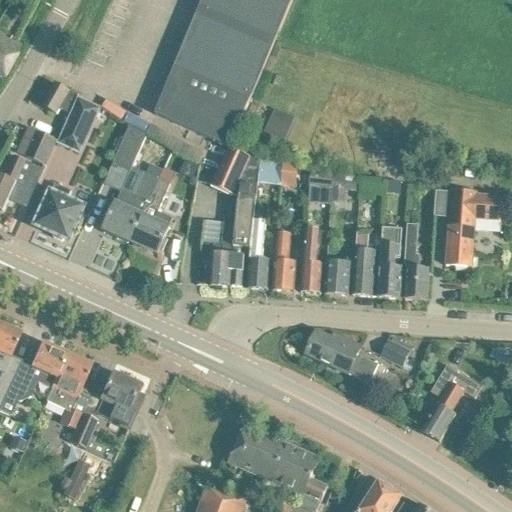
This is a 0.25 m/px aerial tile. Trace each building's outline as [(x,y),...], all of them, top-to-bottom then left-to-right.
[(174,123),(229,149),(252,98),(253,98),(293,0),(203,0),(155,115),(174,123)] [(0,73),(1,74),(4,76),(21,47),(0,35),(0,73)] [(43,107),(56,115),(70,92),(56,84),(43,107)] [(57,144),(82,155),(103,108),(79,97),(79,96),(72,91),(62,109),(71,114),(57,144)] [(104,186),(121,194),(122,193),(147,136),(129,128),(125,139),(115,161),(104,186)] [(25,158),(43,167),(45,167),(57,142),(37,133),(25,158)] [(212,254),(210,287),(242,289),(244,259),(250,259),(258,186),(261,160),(229,149),(211,188),(233,198),(240,198),(236,228),(223,226),(220,255),(212,254)] [(0,176),(0,210),(3,212),(9,199),(26,207),(43,170),(15,157),(5,178),(0,176)] [(284,164),(261,160),(258,186),(282,188),(284,164)] [(284,164),(282,188),(296,189),(298,167),(284,164)] [(160,182),(164,172),(151,166),(147,176),(160,182)] [(170,186),(175,174),(165,169),(164,172),(160,182),(170,186)] [(105,230),(132,242),(160,182),(147,176),(145,175),(135,198),(122,193),(121,194),(105,230)] [(310,187),(331,189),(332,177),(311,175),(310,187)] [(332,177),(331,189),(333,189),(331,203),(345,204),(346,190),(360,191),(361,179),(332,177)] [(365,180),(361,179),(360,191),(385,193),(386,181),(365,180)] [(387,181),(386,181),(385,193),(401,194),(402,183),(397,183),(387,182),(387,181)] [(160,182),(132,242),(158,254),(160,251),(163,252),(168,241),(165,240),(174,220),(158,213),(170,186),(160,182)] [(43,209),(35,227),(63,240),(69,243),(85,206),(68,199),(71,192),(54,185),(51,191),(46,204),(43,209)] [(451,194),(448,247),(446,267),(473,269),(476,221),(501,223),(503,200),(477,198),(477,196),(451,194)] [(249,270),(248,290),(268,291),(269,271),(270,261),(262,261),(265,223),(255,222),(254,232),(250,259),(249,270)] [(405,301),(428,302),(430,271),(420,271),(421,256),(416,256),(418,227),(408,226),(405,265),(407,270),(405,301)] [(381,260),(379,279),(378,299),(401,301),(403,269),(395,269),(396,259),(400,259),(403,230),(383,228),(381,260)] [(306,230),(301,290),(301,294),(321,295),(323,265),(315,265),(317,231),(306,230)] [(277,234),(274,272),(273,292),(295,293),(297,264),(289,264),(291,235),(277,234)] [(353,297),(373,299),(376,252),(367,252),(368,236),(357,235),(353,297)] [(325,295),(349,297),(351,266),(327,264),(325,295)] [(0,325),(0,367),(6,370),(21,335),(0,325)] [(306,356),(349,375),(369,385),(378,367),(362,359),(361,360),(357,358),(361,348),(334,336),(332,340),(317,332),(306,356)] [(381,358),(403,368),(411,353),(388,342),(381,358)] [(1,409),(0,411),(12,416),(18,402),(19,403),(30,399),(31,395),(36,384),(51,390),(45,403),(46,404),(67,355),(42,344),(34,362),(27,378),(16,374),(9,392),(1,409)] [(60,425),(75,432),(89,400),(79,396),(92,366),(67,355),(46,404),(65,412),(60,425)] [(422,433),(440,444),(457,416),(453,414),(464,394),(475,401),(483,388),(448,367),(431,394),(441,400),(422,433)] [(75,432),(70,444),(85,451),(97,423),(94,422),(97,416),(109,422),(129,430),(143,398),(136,395),(139,387),(112,375),(102,398),(91,394),(89,400),(75,432)] [(0,407),(1,409),(9,392),(0,387),(0,407)] [(246,428),(230,465),(303,497),(311,480),(320,460),(246,428)] [(10,449),(20,453),(24,442),(14,438),(10,449)] [(89,467),(78,462),(63,496),(74,501),(89,467)] [(303,497),(298,508),(279,500),(274,511),(318,511),(329,488),(311,480),(303,497)] [(360,511),(394,511),(403,499),(379,484),(360,511)] [(199,511),(243,511),(247,503),(208,489),(199,511)] [(427,511),(408,500),(400,511),(427,511)]
